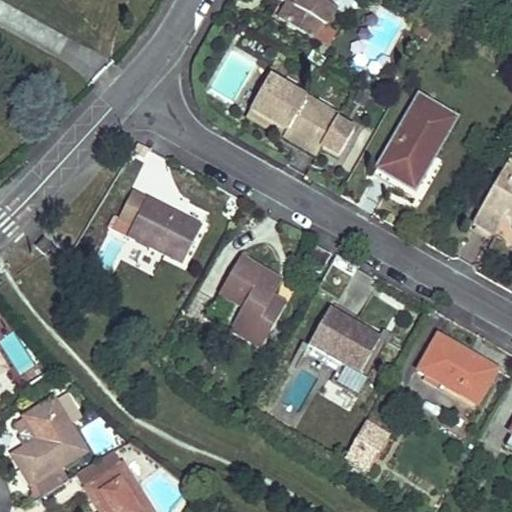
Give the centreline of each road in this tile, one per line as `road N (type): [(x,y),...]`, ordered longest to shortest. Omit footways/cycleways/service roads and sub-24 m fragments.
road 1 (residential): [(131,91),(206,145),(511,317)]
road 2 (residential): [(131,91),(0,225)]
